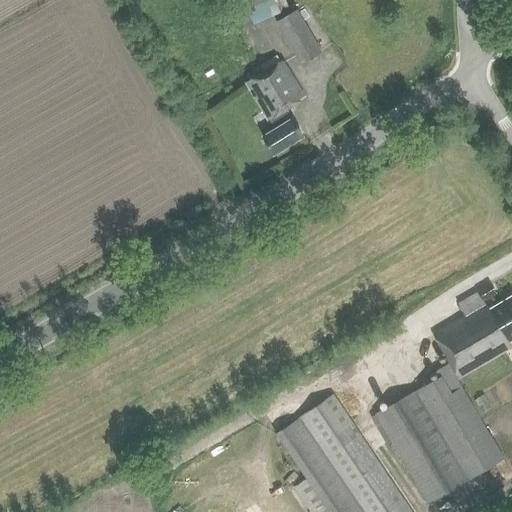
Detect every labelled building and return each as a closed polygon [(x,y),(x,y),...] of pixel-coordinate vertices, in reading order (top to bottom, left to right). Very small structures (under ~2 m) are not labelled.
[(237,0),(247,27),(287,14),(282,0),(237,0)] [(320,52),(296,10),(276,22),(301,64),(320,52)] [(304,98),(281,62),(247,83),(269,120),(269,119),(275,129),(262,137),(273,155),(303,137),(286,109),(304,98)] [(482,301),(495,294),(490,285),(477,293),(482,301)] [(511,339),(511,295),(488,310),(485,304),(433,336),(449,364),(435,373),(439,379),(376,417),(429,504),(503,460),(455,381),(511,348),(507,343),(511,339)] [(410,511),(332,395),(299,418),(276,434),(329,511),(410,511)]
